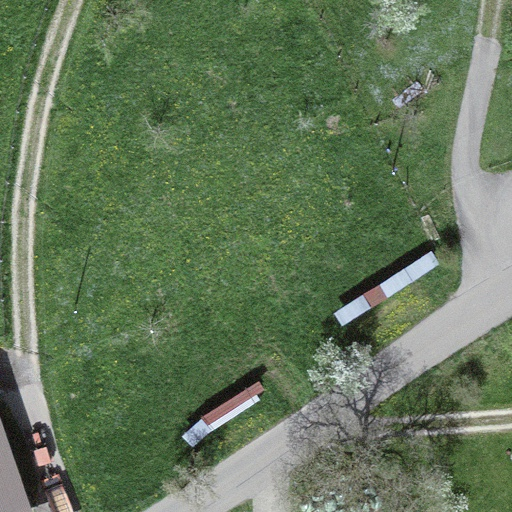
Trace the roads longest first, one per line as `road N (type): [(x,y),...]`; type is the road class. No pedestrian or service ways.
road 1 (track): [(62,511),(18,340),(18,176),(73,0)]
road 2 (unclassified): [(197,511),(511,295)]
road 3 (track): [(496,0),(466,169),(485,222)]
